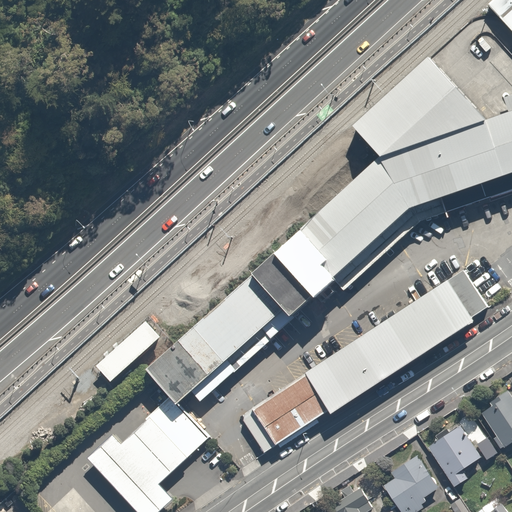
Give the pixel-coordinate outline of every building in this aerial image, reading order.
[(511,0),(493,0),(488,5),(511,30),(511,0)] [(429,58),(353,127),(379,157),(485,120),(429,58)] [(379,157),(300,230),(326,260),(321,265),(332,278),(409,207),(511,171),(511,110),(485,120),(379,157)] [(326,260),(300,230),(251,273),(252,274),(283,309),(289,316),(311,296),(313,298),(334,280),(332,278),(321,265),(326,260)] [(463,271),(246,413),(244,420),(264,451),(327,410),(330,414),(473,321),(470,317),(487,307),(463,271)] [(252,274),(146,369),(170,398),(175,405),(283,309),(252,274)] [(96,366),(111,382),(159,336),(145,321),(96,366)] [(511,398),(507,392),(481,411),(497,433),(493,436),(502,448),(511,440),(511,398)] [(175,405),(170,398),(146,419),(147,421),(183,460),(208,438),(175,405)] [(183,460),(147,421),(133,433),(121,444),(112,435),(87,458),(137,511),(159,511),(173,499),(158,483),(172,471),(183,460)] [(460,424),(427,444),(454,486),(467,478),(461,469),(481,456),(460,424)] [(488,434),(476,442),(487,457),(499,449),(488,434)] [(395,475),(384,482),(403,511),(413,511),(426,504),(421,497),(443,484),(421,450),(391,469),(395,475)] [(365,511),(374,507),(363,488),(335,504),(339,511),(365,511)] [(468,511),(460,498),(450,505),(454,511),(468,511)]
